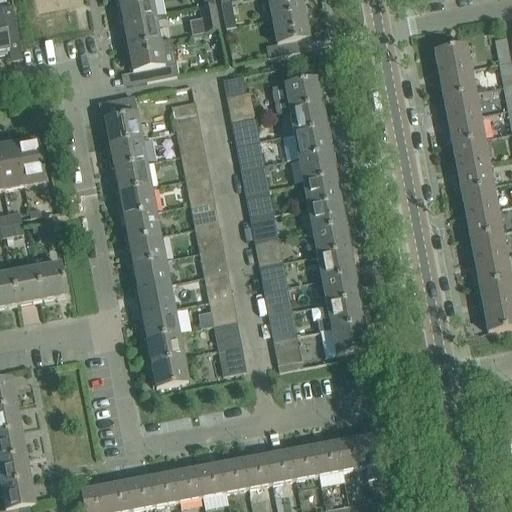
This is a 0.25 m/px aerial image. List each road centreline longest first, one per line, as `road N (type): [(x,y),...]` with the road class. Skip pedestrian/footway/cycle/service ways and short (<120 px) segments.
road 1 (tertiary): [(446,375),(380,31)]
road 2 (residential): [(111,322),(64,71)]
road 3 (residential): [(135,450),(376,404)]
road 4 (tertiary): [(468,511),(446,375)]
road 5 (residential): [(380,31),(511,6)]
road 6 (residential): [(135,450),(111,322)]
